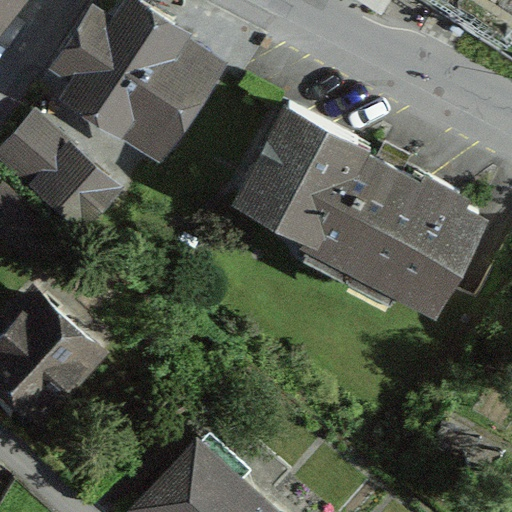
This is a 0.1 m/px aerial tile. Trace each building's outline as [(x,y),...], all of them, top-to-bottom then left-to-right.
[(0,0),(0,29),(22,0),(0,0)] [(154,137),(207,57),(175,36),(179,31),(132,0),(128,0),(115,20),(99,9),(64,62),(81,72),(73,84),(154,137)] [(389,0),(358,0),(381,15),(389,0)] [(0,152),(80,223),(126,171),(37,93),(0,134),(0,152)] [(375,139),(301,100),(255,187),(319,220),(314,229),(321,232),(316,240),(390,279),(394,272),(428,290),(476,200),(455,189),(458,184),(420,163),(417,169),(372,146),(375,139)] [(0,227),(30,254),(64,216),(7,167),(0,175),(0,227)] [(0,368),(46,409),(116,329),(42,265),(0,312),(0,368)] [(145,511),(306,511),(200,416),(128,496),(145,511)]
